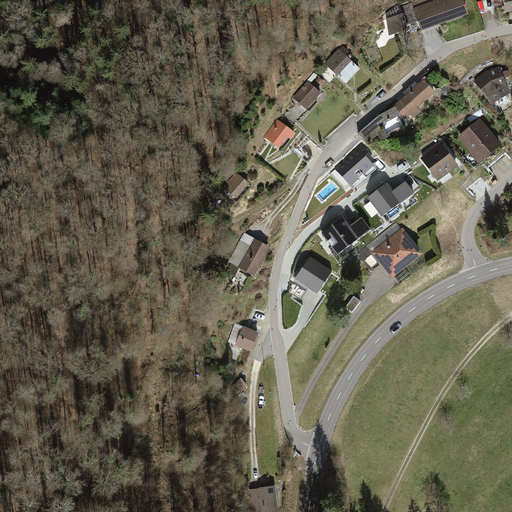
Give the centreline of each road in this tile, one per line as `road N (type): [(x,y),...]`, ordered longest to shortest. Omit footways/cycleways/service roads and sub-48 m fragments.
road 1 (residential): [(284,252),(328,154),(438,54),(511,30)]
road 2 (secondary): [(315,457),(339,394),(370,348),(412,308),(477,274)]
road 3 (track): [(511,314),(464,361),(403,458),(383,511)]
road 4 (residential): [(477,213),(388,171),(284,252)]
road 5 (residential): [(315,457),(291,427),(274,293),(284,252)]
